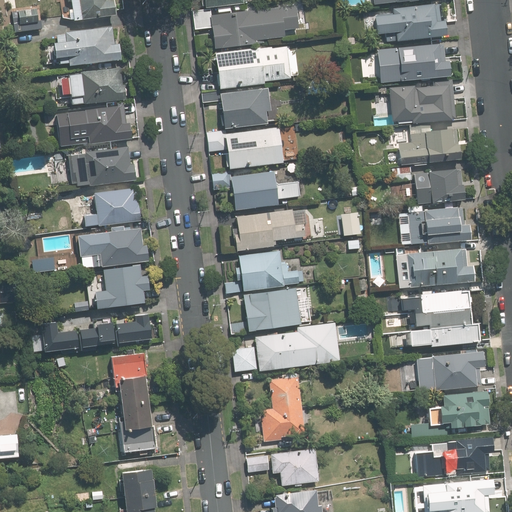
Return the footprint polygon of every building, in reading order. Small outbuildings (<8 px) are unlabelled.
[(72,0),(75,19),(118,14),(115,0),(72,0)] [(398,41),(448,36),(446,19),(439,20),(437,3),(393,8),(393,12),(378,14),(381,34),(397,32),(398,41)] [(296,5),(211,15),(212,27),(215,48),(264,42),(264,38),(286,35),(286,29),(298,28),(296,5)] [(17,32),(43,29),(40,7),(14,10),(17,32)] [(195,29),(212,27),(211,15),(210,8),(192,10),(195,29)] [(70,55),(71,64),(122,59),(120,43),(115,43),(113,26),(67,30),(68,40),(55,42),(56,57),(70,55)] [(287,44),(215,52),(219,88),(264,83),(263,79),(291,76),(287,44)] [(385,50),(388,81),(451,74),(449,59),(444,60),(442,44),(385,50)] [(120,67),(70,72),(73,104),(126,98),(125,84),(122,84),(120,67)] [(306,82),(307,94),(331,91),(330,79),(306,82)] [(413,123),(452,119),(448,83),(416,87),(416,84),(391,87),(395,122),(412,121),(413,123)] [(268,87),(221,93),(225,128),(268,123),(267,111),(271,111),(268,87)] [(203,103),(220,101),(218,90),(202,92),(203,103)] [(121,104),(77,110),(81,134),(90,133),(91,143),(132,137),(130,123),(123,123),(121,104)] [(227,149),(229,167),(282,161),(278,127),(225,134),(227,149)] [(209,151),(227,149),(225,134),(224,130),(207,132),(209,151)] [(400,164),(462,157),(461,144),(456,144),(455,130),(411,135),(411,139),(398,141),(400,164)] [(129,146),(70,154),(74,187),(136,178),(134,163),(131,163),(129,146)] [(393,181),(412,179),(411,167),(392,169),(393,181)] [(416,174),(420,204),(466,199),(464,183),(460,183),(458,169),(416,174)] [(214,190),(232,187),(231,176),(230,170),(212,172),(214,190)] [(232,187),(235,208),(279,203),(279,198),(277,184),(275,171),(231,176),(232,187)] [(277,184),(279,198),(301,196),(299,181),(277,184)] [(140,220),(137,187),(95,192),(97,213),(85,215),(87,226),(140,220)] [(428,244),(471,240),(469,222),(462,223),(460,206),(408,211),(412,244),(428,242),(428,244)] [(292,209),(237,215),(238,227),(233,228),(236,249),(274,244),(273,240),(305,236),(304,224),(294,225),(292,209)] [(341,213),(344,235),(360,233),(358,212),(341,213)] [(112,231),(80,234),(82,256),(93,254),(94,265),(149,259),(147,244),(143,245),(141,227),(126,229),(125,227),(111,228),(112,231)] [(68,235),(45,237),(46,246),(69,245),(68,235)] [(361,238),(346,239),(347,249),(361,248),(361,238)] [(412,289),(475,282),(473,265),(465,266),(463,247),(408,253),(412,289)] [(280,250),(239,255),(241,267),(237,268),(238,278),(242,278),(242,281),(244,291),(299,284),(297,269),(287,270),(286,262),(281,262),(280,250)] [(141,264),(105,269),(107,289),(96,291),(98,307),(146,302),(144,290),(150,289),(148,275),(143,276),(141,264)] [(226,293),(244,291),(242,281),(225,283),(226,293)] [(250,329),(302,323),(298,288),(246,294),(250,329)] [(430,328),(475,323),(471,290),(403,297),(404,310),(415,309),(417,326),(430,324),(430,328)] [(119,345),(151,342),(150,329),(153,329),(151,307),(118,311),(120,325),(117,326),(119,345)] [(233,333),(247,331),(246,322),(232,323),(233,333)] [(255,336),(259,370),(340,360),(335,322),(297,327),(297,331),(255,336)] [(432,346),(477,341),(475,323),(430,328),(411,330),(413,346),(432,344),(432,346)] [(72,339),(74,351),(89,349),(87,336),(72,339)] [(237,371),(257,369),(254,347),(234,349),(237,371)] [(417,359),(420,391),(480,385),(478,367),(485,366),(484,352),(417,359)] [(147,374),(145,353),(112,356),(115,378),(121,377),(147,374)] [(121,377),(127,428),(153,425),(147,374),(121,377)] [(281,437),(306,434),(299,375),(269,378),(273,407),(264,408),(265,417),(262,418),(265,440),(281,438),(281,437)] [(390,378),(380,378),(380,396),(390,396),(390,378)] [(450,428),(487,425),(485,406),(490,406),(488,391),(442,396),(445,420),(411,424),(413,436),(450,432),(450,428)] [(121,451),(158,447),(155,425),(153,425),(127,428),(119,429),(121,451)] [(0,455),(20,453),(17,431),(0,433),(0,455)] [(420,478),(490,471),(488,452),(494,451),(493,437),(432,443),(433,450),(417,452),(420,478)] [(320,480),(316,448),(272,453),(274,473),(280,472),(282,484),(320,480)] [(249,473),(269,470),(267,455),(247,457),(249,473)] [(123,471),(128,511),(157,511),(152,468),(123,471)] [(449,509),(449,511),(483,511),(492,511),(490,493),(496,493),(494,477),(437,483),(439,510),(449,509)] [(319,511),(317,489),(273,494),(275,511),(319,511)]
